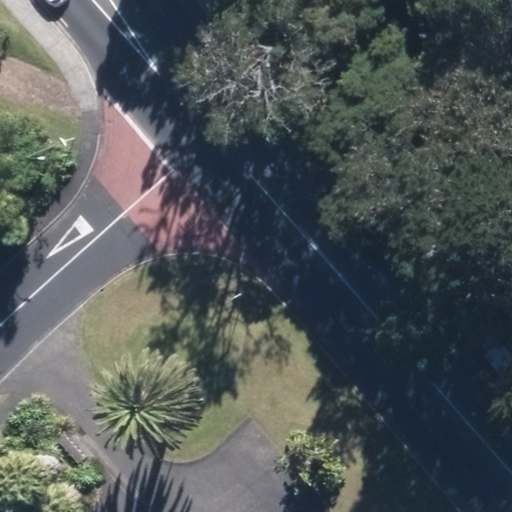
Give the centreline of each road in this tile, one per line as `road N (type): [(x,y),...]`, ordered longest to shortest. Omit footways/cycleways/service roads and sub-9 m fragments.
road 1 (tertiary): [(211,124),(511,469)]
road 2 (residential): [(0,331),(211,124)]
road 3 (tertiary): [(102,0),(211,124)]
